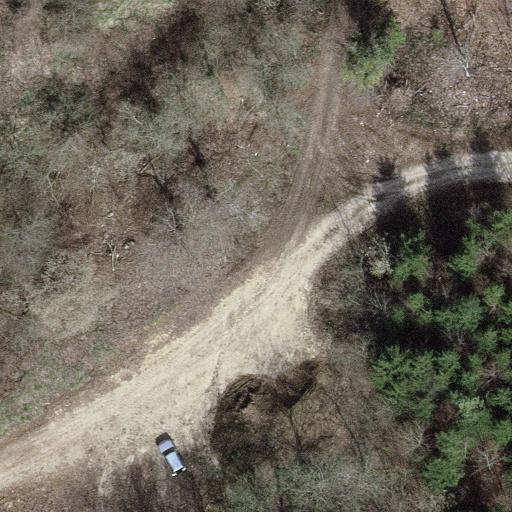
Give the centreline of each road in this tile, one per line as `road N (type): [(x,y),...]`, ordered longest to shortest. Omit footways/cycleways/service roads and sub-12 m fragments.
road 1 (track): [(0,482),(134,395),(251,304),(322,229),(416,176),(511,162)]
road 2 (track): [(322,229),(331,101),(350,0)]
